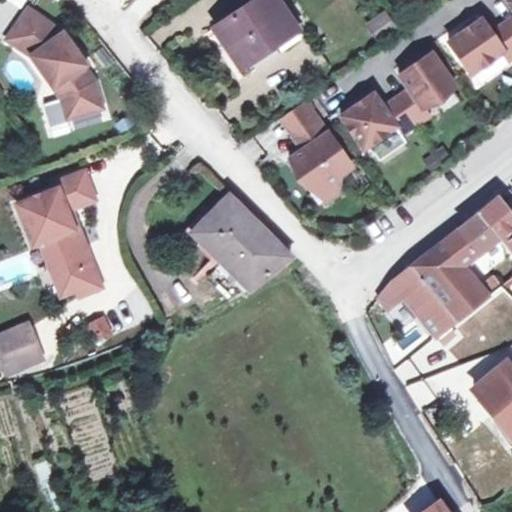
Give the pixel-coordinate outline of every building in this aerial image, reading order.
[(3,0),(2,3),(0,1),(0,24),(10,6),(22,12),(28,0),(3,0)] [(276,0),(259,0),(217,30),(243,68),(284,40),(289,48),(304,39),(276,0)] [(511,8),(511,17),(503,24),(511,37),(511,0),(508,0),(507,1),(511,8)] [(63,32),(29,8),(7,39),(31,56),(61,99),(67,119),(103,109),(96,83),(85,67),(87,65),(63,32)] [(375,42),(396,28),(384,11),(363,25),(375,42)] [(186,12),(148,32),(154,43),(191,23),(186,12)] [(511,58),(511,37),(503,24),(491,32),(482,19),(449,41),(471,74),(503,52),(509,60),(511,58)] [(332,61),(360,48),(355,37),(327,50),(332,61)] [(409,89),(395,98),(415,126),(429,116),(423,108),(455,86),(432,53),(399,76),(409,89)] [(415,126),(395,98),(383,107),(374,93),(341,116),(364,149),(396,127),(402,135),(415,126)] [(352,167),(317,116),(293,132),(304,148),(290,158),(311,190),(319,185),(339,187),(341,176),(352,167)] [(379,159),(405,142),(399,132),(372,149),(379,159)] [(95,200),(84,170),(54,182),(57,188),(26,200),(34,223),(24,227),(31,246),(41,242),(51,267),(64,262),(69,275),(93,266),(78,227),(73,229),(66,211),(71,209),(95,200)] [(337,194),(339,187),(319,185),(311,190),(326,202),(337,194)] [(291,260),(229,198),(191,234),(249,289),(270,271),(291,260)] [(34,223),(26,200),(16,204),(24,227),(34,223)] [(511,218),(499,201),(481,214),(500,239),(511,253),(511,218)] [(78,227),(71,209),(66,211),(73,229),(78,227)] [(500,239),(481,214),(446,242),(465,267),(466,266),(500,239)] [(490,297),(466,266),(465,267),(446,242),(430,253),(397,278),(377,300),(387,311),(402,300),(408,308),(433,338),(490,297)] [(101,288),(93,266),(69,275),(64,262),(51,267),(61,294),(74,289),(78,297),(101,288)] [(433,338),(450,357),(501,321),(511,336),(511,294),(503,286),(490,297),(433,338)] [(101,321),(89,326),(94,340),(107,335),(101,321)] [(28,326),(0,338),(0,353),(9,373),(42,358),(28,326)] [(450,357),(433,338),(424,346),(440,364),(450,357)] [(511,368),(508,364),(474,391),(511,435),(511,368)] [(447,511),(441,503),(426,511),(447,511)]
